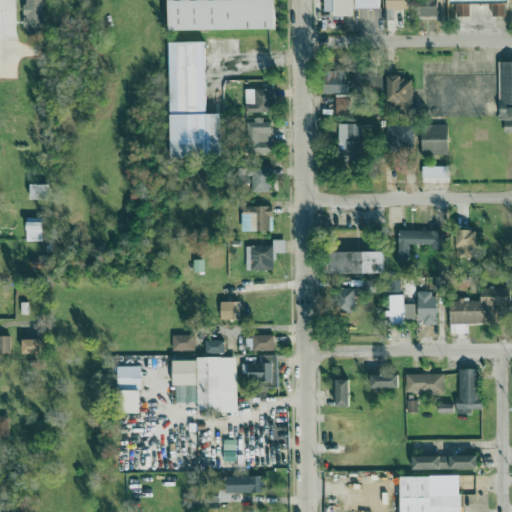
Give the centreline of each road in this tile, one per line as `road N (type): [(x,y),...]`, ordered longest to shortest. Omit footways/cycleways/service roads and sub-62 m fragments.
road 1 (residential): [(303,0),(307,511)]
road 2 (residential): [(511,38),(304,41)]
road 3 (residential): [(306,347),(511,344)]
road 4 (residential): [(511,192),(308,191)]
road 5 (residential): [(498,345),(501,511)]
